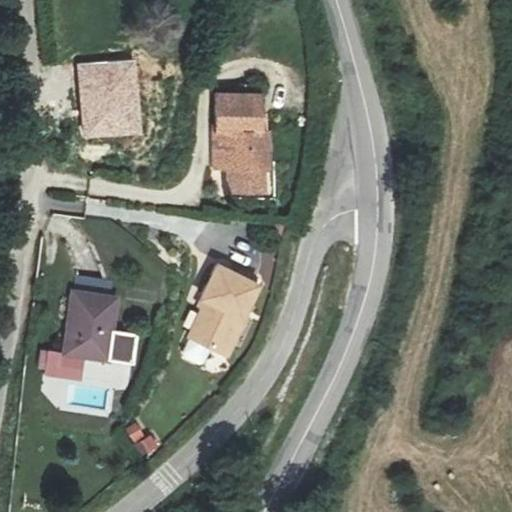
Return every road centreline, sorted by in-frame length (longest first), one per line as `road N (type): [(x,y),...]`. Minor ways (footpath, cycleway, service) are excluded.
road 1 (residential): [(128,511),(251,397),(286,336),(324,225),(377,207)]
road 2 (residential): [(22,0),(34,161),(0,372)]
road 3 (tertiary): [(263,511),(354,336),(377,207)]
road 4 (tertiary): [(377,207),(367,110),(336,0)]
